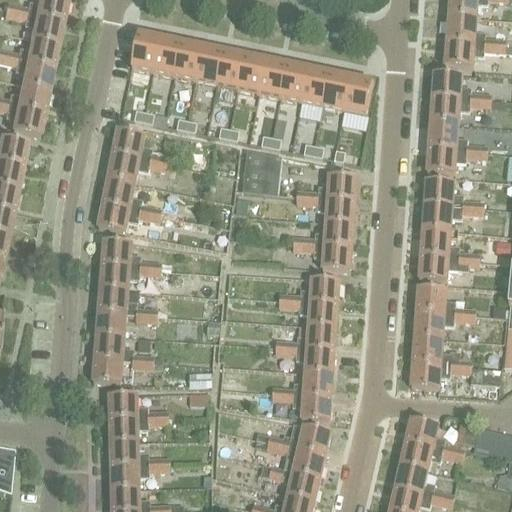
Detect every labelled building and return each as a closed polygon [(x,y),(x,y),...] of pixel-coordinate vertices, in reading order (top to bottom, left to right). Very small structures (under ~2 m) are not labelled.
[(50,0),(41,0),(40,10),(29,8),(29,12),(27,20),(37,22),(65,28),(70,4),(50,0)] [(511,0),(510,0),(509,0),(452,0),(451,19),(478,21),(479,9),(488,10),(488,6),(511,7),(511,0)] [(4,23),(15,25),(18,10),(7,8),(4,23)] [(15,25),(25,27),(24,31),(35,33),(32,45),(60,51),(65,28),(37,22),(27,20),(29,12),(18,10),(15,25)] [(450,24),(448,48),(511,52),(511,45),(507,45),(507,44),(495,44),(495,37),(486,37),(486,38),(477,38),(478,26),(450,24)] [(139,38),(132,73),(154,78),(161,43),(139,38)] [(161,43),(154,78),(175,82),(182,47),(161,43)] [(20,54),(19,59),(18,66),(55,74),(60,51),(32,45),(30,56),(20,54)] [(182,47),(175,82),(197,86),(204,52),(182,47)] [(511,59),(511,52),(448,48),(447,71),(475,74),(475,61),(484,61),(484,58),(511,59)] [(204,52),(197,86),(218,91),(225,56),(204,52)] [(0,69),(6,70),(9,57),(0,54),(0,69)] [(225,56),(218,91),(239,95),(246,60),(225,56)] [(6,70),(0,69),(0,74),(9,77),(11,71),(16,72),(15,78),(25,79),(23,91),(51,97),(55,74),(18,66),(19,59),(9,57),(6,70)] [(246,60),(239,95),(260,99),(267,65),(246,60)] [(267,65),(260,99),(281,104),(288,69),(267,65)] [(288,69),(281,104),(302,108),(309,73),(288,69)] [(309,73),(302,108),(324,112),(331,77),(309,73)] [(331,77),(324,112),(345,117),(352,82),(331,77)] [(437,79),(435,103),(492,107),(493,99),(472,98),(472,93),(463,93),(464,81),(437,79)] [(352,82),(345,117),(367,121),(374,86),(352,82)] [(51,97),(23,91),(21,102),(11,100),(10,104),(9,113),(18,114),(46,120),(51,97)] [(0,102),(0,117),(6,119),(5,123),(16,125),(14,137),(42,142),(46,120),(18,114),(9,113),(10,104),(0,102)] [(506,108),(492,107),(435,103),(433,125),(461,127),(461,117),(470,117),(470,114),(505,116),(506,108)] [(144,128),(146,118),(137,116),(135,126),(144,128)] [(146,118),(144,128),(153,130),(155,119),(146,118)] [(186,136),(188,126),(179,124),(177,135),(186,136)] [(186,136),(195,138),(198,128),(188,126),(186,136)] [(433,130),(431,154),(500,159),(500,152),(468,150),(469,145),(459,144),(460,132),(433,130)] [(229,145),(231,134),(221,133),(219,143),(229,145)] [(231,134),(229,145),(238,146),(240,136),(231,134)] [(115,159),(172,170),(173,163),(152,160),(154,154),(145,152),(147,141),(120,135),(115,159)] [(262,151),(271,153),(273,143),(264,141),(262,151)] [(0,168),(25,173),(30,149),(2,143),(0,153),(0,168)] [(282,145),(273,143),(271,153),(280,155),(282,145)] [(304,160),(314,162),(315,151),(306,150),(304,160)] [(315,151),(314,162),(323,163),(325,153),(315,151)] [(511,160),(500,159),(431,154),(429,178),(457,180),(457,168),(466,169),(467,164),(487,166),(487,169),(500,170),(501,167),(511,167),(511,160)] [(247,156),(243,197),(279,200),(282,162),(247,156)] [(344,168),(346,158),(336,156),(335,166),(344,168)] [(110,183),(124,185),(123,190),(137,193),(140,176),(149,178),(150,173),(170,177),(172,170),(115,159),(110,183)] [(0,168),(0,191),(20,196),(25,173),(0,168)] [(329,205),(357,207),(359,183),(331,181),(330,193),(319,192),(319,197),(299,196),(298,203),(329,205)] [(137,193),(123,190),(124,185),(110,183),(105,210),(162,222),(181,226),(183,217),(163,213),(163,214),(142,210),(143,205),(135,203),(137,193)] [(429,186),(427,210),(484,214),(485,206),(464,206),(464,200),(455,200),(456,188),(429,186)] [(0,215),(15,219),(20,196),(0,191),(0,215)] [(236,203),(234,218),(248,220),(250,204),(236,203)] [(355,231),(357,207),(329,205),(298,203),(298,210),(318,211),(318,216),(328,217),(328,229),(355,231)] [(161,227),(162,222),(105,210),(100,233),(128,238),(130,227),(138,228),(139,223),(161,227)] [(484,221),(484,214),(427,210),(425,234),(453,236),(454,224),(463,224),(463,220),(484,221)] [(222,223),(231,224),(233,212),(223,211),(222,223)] [(0,239),(10,242),(15,219),(0,215),(0,239)] [(354,254),(355,231),(328,229),(327,239),(316,239),(315,243),(294,242),(294,249),(326,252),(354,254)] [(425,238),(423,262),(481,266),(481,258),(460,257),(460,252),(451,251),(452,240),(425,238)] [(0,263),(6,265),(10,242),(0,239),(0,263)] [(142,261),(133,261),(134,249),(106,246),(104,270),(162,275),(170,275),(170,269),(163,269),(163,266),(142,266),(142,261)] [(511,247),(498,247),(498,258),(511,258),(511,247)] [(314,262),(325,263),(324,276),(352,278),(354,254),(326,252),(294,249),(294,256),(314,258),(314,262)] [(481,266),(423,262),(421,285),(449,287),(450,275),(469,276),(469,270),(480,271),(481,266)] [(162,282),(162,275),(104,270),(102,293),(130,296),(131,285),(140,285),(140,282),(162,282)] [(280,306),(340,310),(341,287),(313,285),(313,296),(302,296),(301,300),(280,299),(280,306)] [(100,317),(128,319),(136,320),(158,321),(158,314),(138,313),(139,308),(129,308),(130,296),(102,293),(100,317)] [(421,293),(419,318),(477,322),(478,314),(465,313),(465,307),(457,307),(456,307),(447,307),(448,295),(421,293)] [(340,310),(280,306),(250,304),(250,311),(280,312),(279,314),(300,315),(300,319),(311,320),(310,332),(338,334),(340,310)] [(506,312),(494,311),(493,321),(509,322),(509,314),(506,314),(506,312)] [(126,342),(128,319),(100,317),(98,340),(126,342)] [(477,329),(477,322),(419,318),(417,342),(444,344),(445,330),(455,331),(455,327),(477,329)] [(158,329),(158,321),(136,320),(136,328),(158,329)] [(336,357),(338,334),(310,332),(309,343),(299,342),(298,347),(277,346),(277,353),(308,355),(336,357)] [(125,354),(126,342),(98,340),(96,364),(124,366),(133,366),(154,368),(155,361),(134,360),(135,355),(125,354)] [(444,348),(417,346),(415,369),(473,373),(473,365),(452,364),(453,359),(443,359),(444,348)] [(298,366),(308,366),(307,379),(335,381),(336,357),(308,355),(277,353),(276,361),(298,361),(298,366)] [(95,388),(122,390),(124,366),(96,364),(95,388)] [(133,366),(133,374),(154,375),(154,368),(133,366)] [(473,380),(473,373),(415,369),(413,393),(440,395),(441,383),(450,383),(451,379),(473,380)] [(213,377),(190,378),(190,392),(213,391),(213,377)] [(333,405),(335,381),(307,379),(306,389),(295,389),(294,393),(274,392),(273,400),(305,403),(333,405)] [(190,399),(190,410),(211,410),(211,399),(190,399)] [(111,401),(112,423),(170,422),(174,422),(174,417),(169,417),(169,416),(149,416),(149,412),(139,413),(139,400),(111,401)] [(293,413),(304,414),(303,426),(331,428),(333,405),(305,403),(273,400),(273,407),(293,408),(293,413)] [(170,430),(170,422),(112,423),(112,447),(140,446),(140,436),(149,435),(149,432),(170,430)] [(413,424),(408,448),(465,461),(466,454),(445,449),(446,445),(437,442),(440,430),(413,424)] [(301,455),(328,462),(334,438),(307,432),(307,433),(295,430),(292,442),(285,440),(284,444),(259,439),(257,445),(301,455)] [(477,450),(481,435),(466,432),(463,447),(477,450)] [(475,458),(487,461),(493,437),(481,434),(481,435),(477,450),(475,458)] [(505,440),(493,437),(487,461),(499,464),(505,440)] [(499,464),(510,466),(511,460),(511,441),(505,440),(499,464)] [(298,467),(296,478),(322,485),(328,462),(301,455),(257,445),(255,452),(287,460),(286,464),(298,467)] [(113,471),(171,469),(171,462),(150,463),(150,459),(140,459),(140,446),(112,447),(113,471)] [(463,468),(465,461),(408,448),(402,471),(429,477),(431,466),(441,468),(442,464),(463,468)] [(0,494),(11,499),(14,456),(0,452),(0,494)] [(511,466),(510,466),(509,478),(500,479),(498,492),(511,494),(511,466)] [(172,476),(171,469),(113,471),(113,494),(141,494),(141,483),(150,483),(150,477),(172,476)] [(317,507),(322,485),(296,478),(263,471),(261,481),(293,489),(290,501),(317,507)] [(402,471),(397,494),(453,507),(455,500),(435,495),(436,490),(426,488),(429,477),(402,471)] [(113,511),(171,511),(172,509),(151,510),(151,505),(141,506),(141,494),(113,494),(113,511)] [(444,511),(452,511),(453,507),(397,494),(393,511),(420,511),(421,511),(425,511),(430,511),(431,509),(444,511)] [(315,511),(317,507),(290,501),(287,511),(277,509),(275,511),(265,511),(255,509),(254,511),(315,511)]
